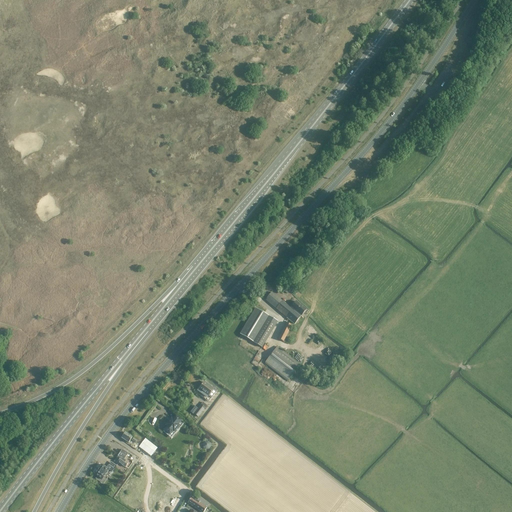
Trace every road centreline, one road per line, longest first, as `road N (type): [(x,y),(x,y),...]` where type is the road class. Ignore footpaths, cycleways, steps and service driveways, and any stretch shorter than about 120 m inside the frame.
road 1 (tertiary): [(58,511),(137,399),(399,109),(474,0)]
road 2 (primary): [(408,0),(196,267)]
road 3 (primary): [(196,267),(75,378),(0,413)]
road 4 (primary): [(146,327),(0,510)]
road 5 (primary): [(34,511),(146,327)]
road 6 (track): [(298,346),(312,356),(297,376),(322,391),(362,350)]
